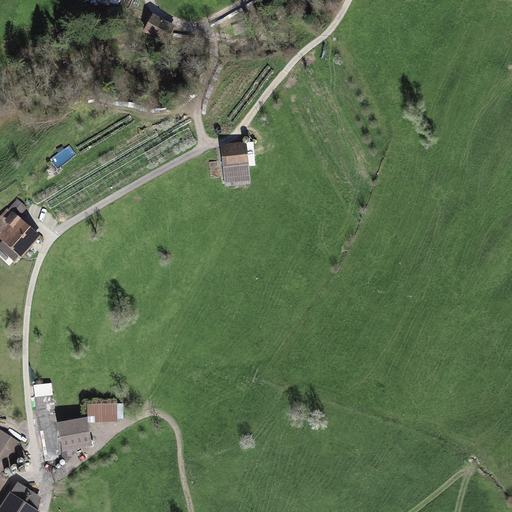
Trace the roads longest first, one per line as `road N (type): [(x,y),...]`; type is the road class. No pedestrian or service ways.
road 1 (residential): [(201,125),(205,145),(197,154),(75,218),(44,253),(25,326),(42,511)]
road 2 (track): [(350,0),(248,121),(205,145)]
road 3 (track): [(149,0),(168,19),(200,24),(201,125)]
